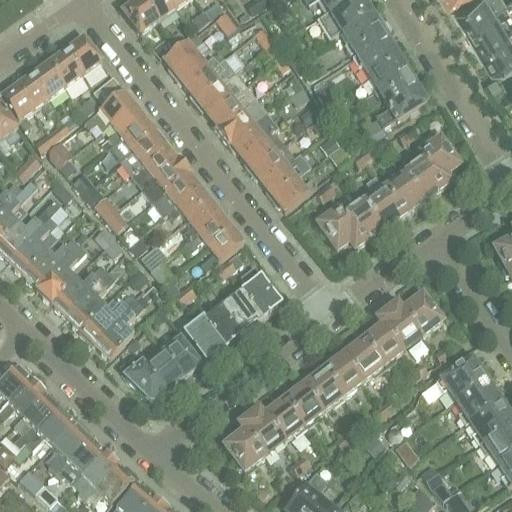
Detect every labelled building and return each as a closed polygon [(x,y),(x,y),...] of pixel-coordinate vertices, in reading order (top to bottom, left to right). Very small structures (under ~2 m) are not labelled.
[(164,0),(144,0),(140,3),(158,28),(175,15),(164,0)] [(190,0),(164,0),(175,15),(192,3),(190,0)] [(261,13),(271,8),(266,0),(257,0),(259,2),(255,5),(261,13)] [(293,0),(297,5),(302,2),(308,12),(321,4),(328,16),(316,24),(316,25),(356,0),(293,0)] [(329,45),(341,38),(372,20),(359,0),(356,0),(316,25),(317,25),(329,44),(328,44),(329,45)] [(469,0),(455,9),(468,30),(495,13),(490,5),(495,2),(493,0),(469,0)] [(121,17),(139,41),(158,28),(140,3),(121,17)] [(251,18),(261,13),(255,5),(246,10),(251,18)] [(220,18),(219,17),(214,10),(203,18),(209,26),(220,18)] [(468,30),(480,49),(511,30),(504,17),(499,20),(495,13),(468,30)] [(200,33),(209,26),(203,18),(194,25),(200,33)] [(225,18),(215,25),(227,40),(236,32),(225,18)] [(385,41),(372,20),(341,38),(349,50),(345,52),(350,61),(354,58),(354,59),(385,41)] [(511,30),(480,49),(492,69),(511,56),(511,30)] [(225,42),(231,50),(242,41),(236,33),(225,42)] [(270,44),(263,33),(254,41),(259,50),(270,44)] [(180,37),(170,44),(176,52),(186,45),(180,37)] [(164,66),(175,80),(199,62),(193,54),(201,48),(195,41),(164,66)] [(361,70),(369,82),(399,64),(385,41),(354,59),(356,61),(352,63),(357,72),(361,70)] [(168,42),(152,54),(160,64),(176,52),(170,44),(168,42)] [(101,68),(83,44),(64,57),(82,82),(101,68)] [(263,55),(275,68),(282,62),(271,48),(263,55)] [(64,57),(47,70),(65,94),(82,82),(64,57)] [(175,80),(186,94),(223,65),(218,58),(204,69),(199,62),(175,80)] [(290,73),(283,62),(282,62),(275,68),(282,79),(290,73)] [(290,68),(298,81),(309,74),(301,62),(290,68)] [(363,104),(368,111),(412,85),(399,64),(369,82),(376,94),(371,97),(372,98),(363,104)] [(186,94),(197,108),(234,79),(223,65),(186,94)] [(311,74),(316,83),(327,77),(321,68),(311,74)] [(47,70),(30,82),(53,115),(54,115),(48,106),(65,94),(47,70)] [(197,108),(208,121),(245,92),(234,79),(197,108)] [(503,91),(496,79),(487,84),(494,97),(503,91)] [(301,92),(294,81),(287,86),(289,89),(283,92),(289,101),(301,92)] [(30,82),(16,92),(33,117),(41,111),(47,120),(53,115),(30,82)] [(121,93),(112,83),(93,98),(95,100),(94,100),(101,110),(121,93)] [(377,123),(368,129),(371,135),(366,138),(372,149),(387,140),(383,134),(395,126),(396,127),(426,108),(412,85),(368,111),(369,112),(382,104),(389,116),(377,123)] [(315,96),(324,110),(326,108),(327,109),(335,104),(326,89),(315,96)] [(0,104),(24,136),(31,131),(25,123),(33,117),(16,92),(0,104)] [(216,136),(216,137),(256,105),(245,92),(208,121),(218,135),(216,136)] [(309,104),(301,92),(289,101),(297,113),(309,104)] [(122,98),(91,123),(83,129),(89,136),(96,130),(102,137),(133,112),(122,98)] [(86,122),(101,110),(94,100),(78,113),(86,122)] [(216,137),(227,150),(267,119),(256,105),(216,137)] [(0,147),(18,134),(0,108),(0,147)] [(320,113),(325,121),(332,116),(327,109),(326,108),(324,110),(320,113)] [(299,120),(301,122),(307,130),(320,120),(312,110),(299,120)] [(145,126),(133,112),(102,137),(102,138),(111,132),(115,138),(101,149),(106,156),(145,126)] [(240,162),(276,134),(278,133),(267,119),(227,150),(228,151),(230,149),(240,162)] [(79,129),(78,128),(73,121),(70,123),(69,122),(63,127),(63,128),(63,129),(69,137),(79,129)] [(322,121),(321,122),(311,128),(318,140),(329,133),(322,121)] [(119,168),(155,139),(145,126),(106,156),(109,154),(115,162),(120,157),(119,156),(126,151),(131,158),(119,168)] [(69,137),(63,129),(50,140),(55,147),(69,137)] [(410,132),(403,136),(410,147),(417,143),(410,132)] [(240,162),(251,176),(283,150),(273,137),(276,135),(276,134),(240,162)] [(403,136),(396,140),(403,151),(410,147),(403,136)] [(119,168),(130,181),(166,153),(155,139),(119,168)] [(55,147),(50,140),(35,150),(41,158),(55,147)] [(328,160),(339,151),(331,140),(319,150),(327,161),(328,159),(328,160)] [(439,145),(419,159),(443,194),(451,188),(446,181),(459,172),(439,145)] [(50,163),(58,171),(72,160),(60,146),(50,155),(50,163)] [(339,151),(328,160),(338,175),(351,165),(350,164),(352,163),(341,149),(339,151)] [(251,176),(262,189),(294,164),(283,150),(251,176)] [(177,166),(166,153),(130,181),(141,195),(177,166)] [(359,159),(366,170),(373,165),(365,154),(359,159)] [(352,163),(350,164),(351,165),(359,175),(366,170),(359,159),(352,164),(352,163)] [(436,199),(443,194),(419,159),(418,160),(423,167),(404,181),(422,208),(428,208),(435,204),(436,199)] [(76,174),(68,165),(73,161),(72,160),(58,171),(66,182),(76,174)] [(23,188),(40,170),(30,161),(13,179),(23,188)] [(262,189),(273,203),(297,184),(291,177),(299,171),(294,164),(262,189)] [(177,166),(141,195),(152,209),(190,179),(190,180),(191,179),(179,165),(177,166)] [(73,189),(81,198),(93,189),(84,179),(73,189)] [(189,181),(190,180),(190,179),(152,209),(163,223),(167,219),(199,194),(189,181)] [(404,181),(383,195),(402,222),(422,208),(404,181)] [(284,217),(316,192),(311,185),(303,191),(297,184),(273,203),(284,217)] [(0,219),(0,248),(19,228),(11,221),(28,203),(29,204),(39,194),(31,187),(22,196),(0,219)] [(0,219),(22,196),(14,188),(0,202),(0,219)] [(327,188),(322,193),(329,202),(335,198),(327,188)] [(90,209),(91,208),(102,200),(93,189),(81,198),(90,209)] [(322,193),(315,199),(322,208),(329,202),(322,193)] [(210,208),(199,194),(167,219),(172,226),(181,219),(186,226),(210,208)] [(383,195),(363,209),(382,237),(382,236),(402,222),(383,195)] [(106,202),(94,212),(104,223),(119,212),(114,207),(112,209),(106,202)] [(0,258),(9,267),(50,223),(61,211),(54,205),(25,234),(19,228),(0,248),(0,258)] [(184,249),(184,250),(221,222),(210,208),(186,226),(192,233),(183,240),(188,246),(184,249)] [(339,216),(338,216),(362,251),(369,246),(375,246),(381,242),(382,237),(363,209),(344,223),(339,216)] [(120,213),(119,212),(104,223),(116,238),(128,228),(117,215),(120,213)] [(354,256),(362,251),(338,216),(317,231),(336,258),(349,249),(354,256)] [(202,246),(208,253),(231,234),(221,222),(184,250),(191,258),(197,253),(196,251),(202,246)] [(9,267),(23,281),(47,256),(40,248),(58,230),(50,223),(9,267)] [(119,241),(127,250),(138,241),(130,231),(119,241)] [(104,234),(103,235),(94,243),(104,254),(113,244),(104,234)] [(200,271),(205,277),(206,278),(219,267),(219,268),(243,249),(231,234),(208,253),(213,260),(200,271)] [(88,242),(83,237),(76,243),(81,248),(88,242)] [(127,250),(137,261),(147,252),(138,241),(127,250)] [(35,294),(36,296),(78,251),(71,244),(65,250),(59,243),(47,256),(23,281),(36,293),(35,294)] [(511,284),(511,243),(493,253),(511,285),(511,284)] [(123,255),(113,244),(104,254),(113,264),(123,255)] [(36,296),(51,310),(76,283),(69,276),(86,258),(78,251),(36,296)] [(228,280),(255,261),(248,251),(220,271),(228,280)] [(150,261),(142,267),(150,276),(158,270),(150,261)] [(163,267),(158,270),(150,276),(161,289),(173,280),(163,267)] [(108,278),(108,279),(114,285),(124,275),(117,268),(108,278)] [(218,287),(228,280),(220,271),(214,275),(215,276),(212,278),(218,287)] [(53,310),(66,322),(108,279),(108,278),(100,272),(83,290),(76,283),(51,310),(52,311),(53,310)] [(248,291),(240,297),(261,324),(268,319),(269,320),(282,310),(254,273),(241,283),(248,291)] [(139,274),(128,286),(136,295),(148,283),(139,274)] [(79,337),(79,338),(104,311),(97,304),(115,286),(114,285),(108,279),(66,322),(80,336),(79,337)] [(171,304),(175,301),(180,297),(169,284),(174,281),(173,280),(161,289),(162,290),(160,292),(171,304)] [(145,299),(142,301),(147,307),(158,296),(157,295),(153,291),(145,299)] [(187,291),(181,296),(189,306),(196,301),(187,291)] [(181,296),(180,297),(175,301),(183,311),(189,306),(181,296)] [(240,297),(222,311),(244,339),(256,329),(256,328),(261,324),(240,297)] [(79,338),(94,351),(137,307),(136,307),(135,305),(129,299),(120,308),(111,318),(104,311),(79,338)] [(407,306),(400,312),(399,313),(419,340),(422,343),(442,328),(421,300),(409,310),(407,306)] [(110,365),(134,340),(126,332),(149,309),(147,307),(142,301),(136,307),(137,307),(94,351),(95,350),(110,365)] [(397,308),(376,324),(379,328),(380,328),(402,358),(405,357),(402,353),(419,340),(399,313),(400,312),(397,308)] [(203,322),(202,323),(224,352),(231,347),(231,348),(244,339),(222,311),(204,324),(203,322)] [(159,330),(166,323),(158,313),(151,320),(159,330)] [(205,368),(218,358),(218,357),(224,352),(202,323),(182,338),(205,368)] [(374,337),(362,346),(383,373),(402,358),(380,328),(379,328),(376,324),(379,328),(371,334),(374,337)] [(165,347),(167,350),(160,355),(183,385),(202,371),(179,341),(178,341),(176,338),(165,345),(165,347)] [(134,344),(128,351),(133,358),(140,352),(134,344)] [(348,352),(340,358),(363,388),(383,373),(362,346),(350,355),(348,352)] [(440,368),(447,364),(440,354),(433,358),(440,368)] [(160,355),(142,369),(165,399),(183,385),(160,355)] [(334,367),(322,376),(343,404),(363,388),(340,358),(332,364),(334,367)] [(155,407),(165,399),(142,369),(136,362),(120,374),(126,381),(124,382),(149,406),(155,407)] [(446,396),(454,407),(480,390),(484,387),(470,366),(436,388),(443,398),(446,396)] [(421,383),(428,377),(420,368),(414,373),(421,383)] [(0,418),(31,386),(16,371),(0,386),(0,402),(0,403),(0,418)] [(415,387),(421,383),(414,373),(407,378),(415,387)] [(308,382),(300,388),(324,418),(343,404),(322,376),(311,385),(308,382)] [(32,385),(31,386),(0,418),(0,430),(14,416),(22,424),(23,425),(47,399),(32,385)] [(459,421),(465,430),(498,408),(484,387),(480,390),(454,407),(462,419),(459,421)] [(295,397),(283,406),(304,434),(324,418),(300,388),(292,394),(295,397)] [(47,400),(47,399),(23,425),(22,424),(13,433),(21,440),(13,449),(17,453),(13,457),(15,460),(25,450),(26,451),(60,414),(47,400)] [(388,421),(395,416),(387,405),(380,411),(388,421)] [(261,418),(261,417),(260,417),(284,449),(304,434),(283,406),(271,415),(269,412),(261,418)] [(472,442),(478,452),(511,429),(511,428),(498,408),(465,430),(466,431),(469,429),(476,440),(472,442)] [(381,426),(388,421),(380,411),(373,416),(381,426)] [(44,445),(52,452),(75,428),(60,414),(26,451),(31,456),(32,457),(35,454),(34,454),(44,445)] [(238,430),(240,433),(241,433),(264,464),(265,463),(262,460),(279,447),(282,450),(284,449),(260,417),(261,417),(258,414),(238,430)] [(52,452),(59,460),(48,472),(55,479),(90,442),(75,428),(52,452)] [(489,459),(496,470),(511,459),(511,429),(478,452),(485,462),(489,459)] [(244,479),(264,464),(241,433),(240,433),(241,433),(233,439),(236,442),(223,452),(244,479)] [(382,437),(391,450),(402,442),(396,434),(392,437),(389,433),(382,437)] [(347,450),(355,445),(347,436),(340,441),(347,450)] [(363,451),(375,463),(385,451),(374,440),(363,451)] [(340,455),(347,450),(340,441),(334,446),(340,455)] [(104,456),(90,442),(55,479),(62,485),(64,483),(72,490),(104,456)] [(25,450),(15,460),(21,466),(22,465),(31,456),(26,451),(25,450)] [(104,456),(72,490),(80,497),(77,500),(84,507),(85,507),(120,470),(105,455),(104,456)] [(418,464),(414,457),(404,464),(409,470),(418,464)] [(508,494),(511,491),(511,459),(496,470),(504,482),(501,484),(508,494)] [(303,476),(310,470),(303,460),(296,466),(303,476)] [(297,480),(303,476),(296,466),(290,470),(297,480)] [(102,501),(111,510),(134,485),(119,471),(120,470),(85,507),(84,507),(79,511),(89,511),(87,510),(90,506),(94,510),(102,501)] [(0,472),(0,491),(9,481),(0,472)] [(421,480),(425,487),(435,480),(431,474),(421,480)] [(28,476),(19,485),(35,500),(42,492),(43,493),(44,491),(28,476)] [(401,477),(391,490),(399,497),(410,484),(401,477)] [(330,511),(325,508),(329,503),(321,498),(328,488),(316,479),(306,492),(304,491),(286,511),(330,511)] [(425,487),(431,495),(440,488),(435,480),(425,487)] [(282,496),(288,490),(280,482),(274,488),(282,496)] [(117,511),(144,511),(153,501),(153,500),(152,501),(136,488),(117,511)] [(50,511),(57,506),(43,493),(42,492),(35,500),(47,511),(50,511)] [(358,495),(343,511),(354,511),(364,500),(358,495)] [(445,505),(450,511),(467,511),(457,497),(445,505)] [(422,511),(440,511),(443,510),(431,499),(421,511),(422,511)] [(144,511),(167,511),(153,501),(144,511)]
